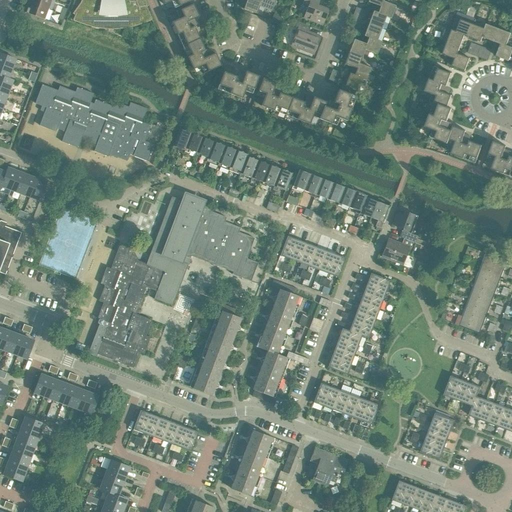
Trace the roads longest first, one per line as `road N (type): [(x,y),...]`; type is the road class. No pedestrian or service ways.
road 1 (residential): [(359,246),(157,173),(105,205),(84,201),(57,175)]
road 2 (residential): [(215,0),(229,44),(317,80),(351,0)]
road 3 (residential): [(511,380),(496,374),(488,356),(440,338),(413,284),(371,266)]
road 4 (residential): [(291,425),(359,246)]
road 5 (residential): [(291,425),(252,410),(202,413),(137,388)]
road 6 (residential): [(460,488),(311,432)]
road 7 (residential): [(0,303),(57,175)]
